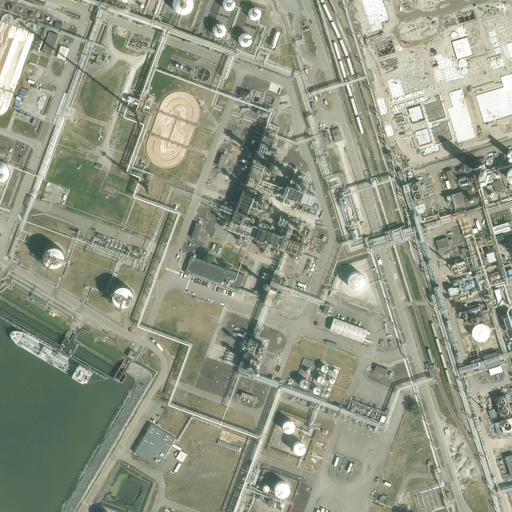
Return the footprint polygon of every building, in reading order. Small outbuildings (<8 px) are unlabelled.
[(192,3),(192,1),(191,0),(172,0),(173,1),(173,3),(173,4),(173,6),(174,8),(175,9),(176,11),(178,12),(180,12),(182,13),(184,13),(185,12),(187,11),(189,10),(190,8),(191,7),(192,5),(192,3)] [(234,3),(234,1),(234,0),(233,0),(222,0),(223,0),(222,1),(222,3),(222,4),(223,5),(223,6),(224,7),(226,8),(227,9),(228,9),(230,9),(231,8),(232,8),(233,7),(233,6),(234,5),(234,3)] [(222,7),(219,8),(219,14),(221,15),(219,15),(219,20),(221,17),(222,19),(220,22),(228,23),(229,23),(232,24),(232,22),(228,22),(229,20),(232,21),(237,18),(238,14),(236,13),(238,12),(241,9),(235,5),(233,9),(230,10),(227,10),(222,7)] [(260,12),(260,11),(260,10),(259,9),(258,8),(257,7),(256,7),(255,6),(254,6),(253,6),(252,6),(251,7),(250,8),(249,9),(248,10),(248,11),(248,12),(248,13),(248,14),(249,15),(249,16),(250,17),(251,18),(252,18),(253,18),(255,18),(256,18),(258,17),(259,16),(259,15),(260,13),(260,12)] [(224,28),(224,27),(224,26),(223,25),(223,24),(221,23),(220,22),(218,22),(217,22),(216,23),(215,23),(214,24),(213,25),(213,26),(212,27),(212,28),(213,30),(213,31),(214,32),(216,34),(217,34),(218,34),(219,34),(220,34),(221,34),(222,33),(223,32),(224,31),(224,29),(224,28)] [(42,52),(52,55),(59,35),(49,31),(42,52)] [(250,38),(250,37),(250,36),(249,35),(249,34),(248,33),(247,33),(246,32),(244,32),(243,32),(242,32),(241,33),(240,34),(239,35),(239,36),(238,38),(239,40),(239,41),(240,42),(241,43),(242,44),(244,44),(245,44),(246,44),(248,43),(249,42),(250,41),(250,39),(250,38)] [(65,61),(69,50),(61,47),(57,58),(65,61)] [(417,58),(398,64),(407,92),(425,87),(417,58)] [(150,104),(127,94),(124,101),(147,111),(150,104)] [(425,101),(408,106),(420,147),(438,142),(425,101)] [(339,128),(331,131),(335,143),(342,140),(339,128)] [(298,146),(297,143),(294,140),(291,142),(289,140),(281,138),(281,142),(287,143),(283,144),(282,145),(286,146),(285,147),(287,149),(288,147),(289,143),(293,143),(292,144),(292,147),(294,147),(295,142),(297,149),(295,147),(294,148),(297,150),(294,153),(292,154),(292,156),(293,155),(293,157),(301,158),(300,154),(297,151),(298,146)] [(227,156),(221,154),(217,165),(219,166),(218,169),(217,168),(216,170),(220,171),(221,167),(223,168),(227,156)] [(9,172),(9,170),(8,167),(7,166),(6,164),(5,163),(3,162),(1,161),(0,161),(0,181),(1,182),(2,181),(5,180),(6,179),(7,177),(8,176),(9,174),(9,172)] [(452,170),(446,172),(451,190),(457,188),(452,170)] [(419,179),(409,181),(414,201),(424,199),(419,179)] [(499,181),(493,183),(496,193),(503,191),(499,181)] [(312,204),(315,194),(293,188),(292,195),(291,195),(290,198),(301,201),(302,196),(305,197),(306,197),(305,202),(312,204)] [(282,234),(252,225),(249,218),(246,216),(253,193),(243,189),(237,209),(220,204),(220,206),(228,228),(228,229),(239,233),(238,236),(247,242),(245,242),(247,243),(251,238),(283,247),(288,231),(289,231),(290,229),(282,224),(301,230),(295,225),(293,219),(280,215),(278,223),(288,230),(278,227),(283,230),(282,234)] [(456,207),(466,204),(462,191),(447,195),(449,203),(454,202),(456,207)] [(180,219),(176,218),(170,235),(173,237),(180,219)] [(510,231),(508,222),(493,227),(495,235),(510,231)] [(202,226),(196,224),(191,238),(197,240),(202,226)] [(439,252),(450,248),(447,238),(436,241),(439,252)] [(63,256),(63,255),(63,254),(62,251),(61,250),(60,248),(59,247),(56,246),(55,245),(52,245),(51,245),(49,246),(47,247),(45,248),(44,250),(43,251),(42,254),(42,256),(43,258),(43,259),(44,261),(45,263),(47,264),(49,265),(50,266),(53,266),(55,266),(56,265),(59,264),(60,263),(61,261),(62,259),(63,258),(63,256)] [(494,249),(493,251),(487,251),(487,258),(489,258),(489,260),(498,260),(498,250),(494,249)] [(243,275),(191,256),(185,273),(237,292),(243,275)] [(364,280),(364,278),(364,276),(363,275),(362,273),(360,272),(359,272),(358,271),(356,271),(354,271),(352,271),(351,272),(350,273),(348,274),(347,276),(347,277),(346,279),(347,281),(347,283),(348,284),(349,286),(350,287),(351,287),(353,288),(355,288),(357,288),(358,288),(360,287),(361,286),(363,285),(363,283),(364,281),(364,280)] [(280,278),(272,275),(263,302),(270,304),(280,278)] [(132,295),(132,293),(131,291),(130,289),(129,288),(128,286),(126,285),(124,285),(122,284),(120,284),(119,285),(117,285),(115,287),(113,288),(112,290),(111,292),(111,295),(111,297),(112,298),(113,300),(114,302),(115,303),(117,304),(119,305),(121,305),(124,305),(126,304),(127,303),(129,302),(130,300),(131,299),(132,297),(132,295)] [(32,295),(30,297),(34,300),(33,300),(41,305),(42,304),(45,307),(47,304),(32,295)] [(468,325),(485,318),(480,304),(472,307),(473,309),(470,310),(469,308),(464,310),(467,319),(457,323),(461,334),(470,330),(468,325)] [(334,318),(331,326),(329,330),(363,342),(367,330),(334,318)] [(490,334),(491,332),(490,330),(490,329),(489,327),(488,326),(487,325),(485,324),(484,323),(482,323),(480,323),(479,324),(477,324),(476,325),(475,327),(474,328),(473,330),(473,331),(473,333),(473,335),(474,336),(475,338),(476,339),(477,340),(479,340),(480,341),(482,341),(484,341),(485,340),(487,339),(488,338),(489,337),(490,335),(490,334)] [(131,350),(127,356),(134,360),(138,354),(131,350)] [(497,352),(486,355),(483,356),(487,368),(501,364),(497,352)] [(388,370),(377,366),(374,371),(386,376),(388,370)] [(242,397),(254,402),(256,396),(244,392),(242,397)] [(511,403),(509,394),(499,397),(495,398),(501,416),(511,413),(509,404),(511,403)] [(494,405),(488,406),(492,418),(497,416),(494,405)] [(511,417),(500,421),(504,433),(511,430),(511,417)] [(296,426),(296,425),(295,424),(294,423),(294,422),(293,421),(292,420),(290,420),(289,420),(288,420),(287,421),(285,422),(284,423),(284,424),(284,425),(284,426),(284,427),(284,428),(285,429),(285,430),(287,432),(288,432),(289,432),(290,432),(292,432),(293,431),(294,431),(295,430),(295,429),(295,427),(296,426)] [(151,425),(135,452),(159,467),(175,439),(151,425)] [(306,449),(306,448),(306,447),(306,446),(305,445),(304,444),(302,443),(301,443),(298,443),(297,444),(296,445),(295,446),(295,447),(295,448),(295,450),(296,452),(297,453),(298,454),(299,454),(300,454),(301,454),(303,454),(304,453),(306,451),(306,450),(306,449)] [(187,455),(181,451),(176,458),(182,463),(187,455)] [(289,489),(289,488),(289,487),(289,486),(289,485),(288,484),(287,483),(286,482),(284,482),(283,482),(282,482),(281,482),(280,482),(278,483),(277,485),(276,487),(276,488),(276,489),(277,491),(277,492),(278,493),(279,494),(280,494),(281,495),(282,495),(284,495),(285,495),(286,494),(287,493),(288,492),(289,491),(289,490),(289,489)] [(271,487),(270,486),(269,485),(268,484),(267,483),(265,483),(264,484),(263,485),(262,487),(263,489),(263,490),(264,491),(266,491),(268,491),(269,490),(270,489),(271,487)] [(275,503),(275,501),(274,500),(273,499),(272,499),(271,499),(270,499),(269,499),(268,500),(267,501),(267,502),(267,504),(268,505),(269,506),(271,507),(272,506),(274,506),(275,504),(275,503)]
